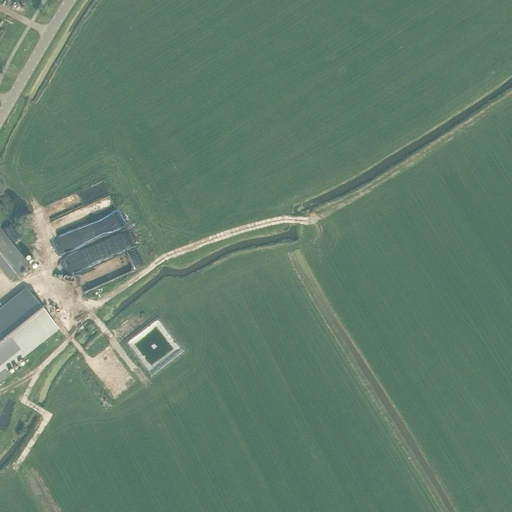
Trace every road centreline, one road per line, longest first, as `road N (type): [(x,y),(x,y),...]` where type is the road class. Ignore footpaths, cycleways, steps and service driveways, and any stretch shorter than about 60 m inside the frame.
road 1 (track): [(0,295),(38,280),(73,304),(98,304),(169,255),(283,219),(320,217),(511,97)]
road 2 (tertiary): [(0,119),(70,0)]
